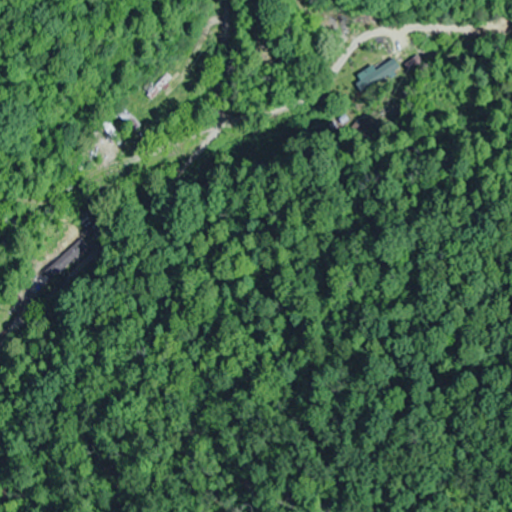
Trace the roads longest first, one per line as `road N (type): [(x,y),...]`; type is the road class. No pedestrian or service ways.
road 1 (residential): [(507,18),(371,35),(303,99),(216,123),(205,147),(146,207),(0,338)]
road 2 (residential): [(216,123),(224,0)]
